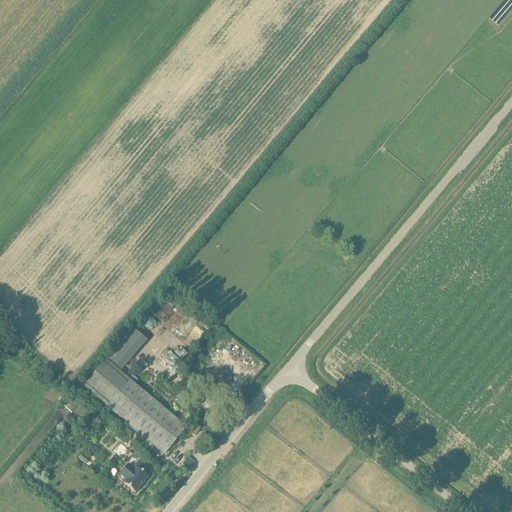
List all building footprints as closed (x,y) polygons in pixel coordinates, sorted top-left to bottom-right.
[(164,455),(186,429),(106,362),(84,388),(164,455)] [(209,372),(196,362),(189,371),(198,379),(201,382),(209,372)] [(153,457),(155,455),(149,451),(140,443),(136,448),(151,460),(153,457)] [(152,448),(149,451),(155,455),(153,457),(161,464),(158,467),(164,472),(174,459),(168,454),(165,459),(152,448)] [(132,465),(126,475),(131,478),(129,481),(142,490),(152,476),(140,468),(138,470),(132,465)]
